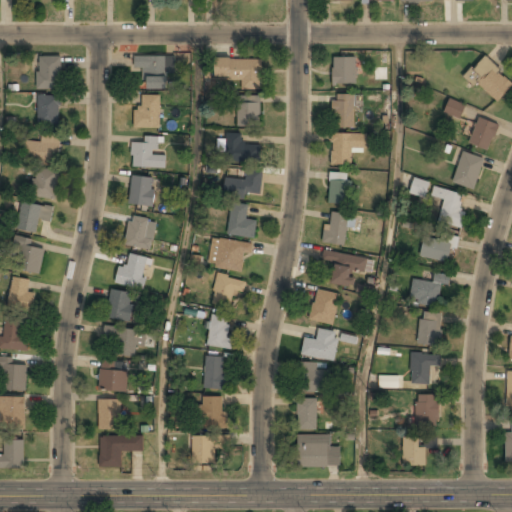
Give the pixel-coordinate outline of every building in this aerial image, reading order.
[(466,74),(495,104),(511,87),(511,81),(485,55),(466,74)] [(38,89),(61,89),(61,56),(38,56),(38,89)] [(168,89),(168,57),(134,57),(134,68),(144,68),(144,89),(168,89)] [(332,57),(332,84),(356,84),(356,57),(332,57)] [(262,90),(262,60),(215,60),(215,79),(241,79),(241,90),(262,90)] [(354,94),(332,94),(332,128),(354,128),(354,94)] [(60,95),(38,95),(38,125),(60,125),(60,95)] [(161,96),(143,96),(143,109),(134,109),(134,128),(161,128),(161,96)] [(466,106),(451,99),(445,111),(460,119),(466,106)] [(237,127),(260,127),(260,102),(237,102),(237,127)] [(468,142),(487,151),(499,126),(480,117),(468,142)] [(59,162),(60,134),(41,133),(41,142),(25,141),(24,161),(59,162)] [(241,133),(225,133),(225,162),(261,162),(261,145),(241,145),(241,133)] [(331,165),(352,165),(353,148),(366,148),(366,134),(331,133),(331,165)] [(166,168),(166,156),(158,156),(158,137),(144,137),(144,143),(132,143),(132,168),(166,168)] [(475,191),(484,159),(462,152),(453,184),(475,191)] [(59,172),(36,168),(32,196),(55,200),(59,172)] [(246,179),(225,178),(224,194),(262,195),(263,170),(246,170),(246,179)] [(329,205),(350,205),(350,174),(329,174),(329,205)] [(131,206),(154,206),(154,177),(131,177),(131,206)] [(430,182),(414,177),(409,193),(425,198),(430,182)] [(432,198),(444,200),(439,225),(463,230),(466,211),(460,210),(463,194),(434,188),(432,198)] [(36,233),(39,220),(51,222),(53,207),(23,202),(17,230),(36,233)] [(247,219),(248,205),(231,203),(228,236),(255,238),(257,220),(247,219)] [(346,245),(349,215),(327,213),(324,243),(346,245)] [(151,251),(157,221),(130,216),(125,246),(151,251)] [(420,256),(449,263),(454,244),(424,236),(420,256)] [(39,275),(45,249),(32,246),(33,240),(19,237),(12,269),(39,275)] [(252,253),(252,242),(217,242),(217,271),(243,271),(243,253),(252,253)] [(365,274),(368,259),(324,251),(322,262),(334,264),(331,284),(349,287),(351,271),(365,274)] [(149,258),(130,255),(128,268),(119,266),(115,284),(143,290),(149,258)] [(243,281),(219,274),(211,302),(235,310),(243,281)] [(410,303),(439,307),(442,284),(447,284),(448,276),(435,274),(434,283),(413,280),(410,303)] [(29,292),(31,281),(14,277),(8,307),(32,312),(36,293),(29,292)] [(332,326),(341,297),(319,289),(309,318),(332,326)] [(130,322),(134,294),(110,290),(106,319),(130,322)] [(441,313),(419,313),(419,346),(441,346),(441,313)] [(206,346),(229,349),(233,319),(211,315),(206,346)] [(3,351),(28,351),(28,321),(3,321),(3,351)] [(137,355),(139,330),(105,327),(102,351),(137,355)] [(317,340),(304,338),(302,356),(335,361),(340,333),(318,329),(317,340)] [(411,385),(431,385),(431,367),(441,367),(441,354),(411,354),(411,385)] [(227,357),(206,356),(205,389),(226,389),(227,357)] [(27,392),(27,365),(12,365),(12,358),(0,357),(0,371),(3,371),(3,392),(27,392)] [(100,392),(128,392),(128,371),(118,371),(118,362),(100,362),(100,392)] [(325,393),(325,363),(300,363),(300,393),(325,393)] [(379,388),(401,388),(401,377),(379,377),(379,388)] [(438,395),(415,395),(415,425),(438,425),(438,395)] [(200,428),(224,428),(224,396),(200,396),(200,428)] [(24,398),(0,398),(0,414),(3,414),(3,429),(24,429),(24,398)] [(297,430),(317,430),(317,399),(297,399),(297,430)] [(120,430),(120,400),(98,400),(98,430),(120,430)] [(297,468),(340,468),(340,447),(329,447),(329,435),(297,435),(297,468)] [(122,468),(122,452),(143,452),(143,437),(101,437),(101,468),(122,468)] [(192,437),(192,464),(215,464),(215,437),(192,437)] [(426,438),(403,438),(403,466),(426,466),(426,438)] [(24,441),(5,441),(5,451),(0,450),(0,468),(24,469),(24,441)]
